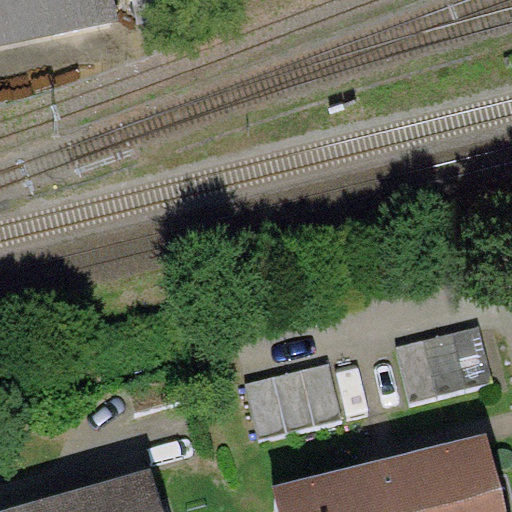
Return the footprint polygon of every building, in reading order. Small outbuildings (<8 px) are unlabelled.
[(0,0),(0,18),(85,0),(0,0)] [(471,332),(382,358),(399,416),(488,390),(471,332)] [(318,371),(230,392),(243,449),(332,428),(318,371)] [(497,511),(483,455),(272,510),(272,511),(497,511)] [(152,511),(146,489),(64,511),(152,511)]
